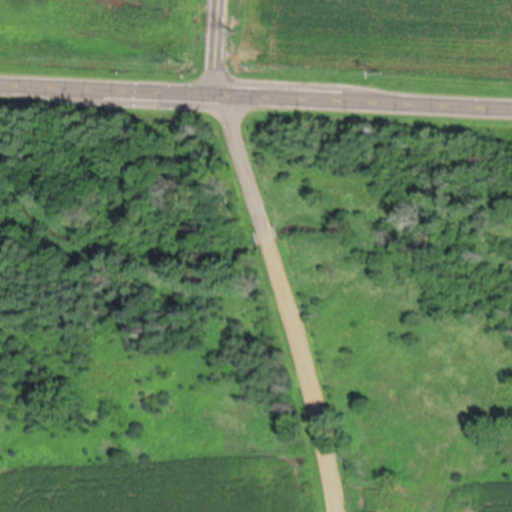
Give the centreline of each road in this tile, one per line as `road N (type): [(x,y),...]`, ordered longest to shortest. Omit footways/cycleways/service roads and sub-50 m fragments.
road 1 (residential): [(297,511),(294,428),(212,85),(216,0)]
road 2 (secondary): [(511,91),(0,75)]
